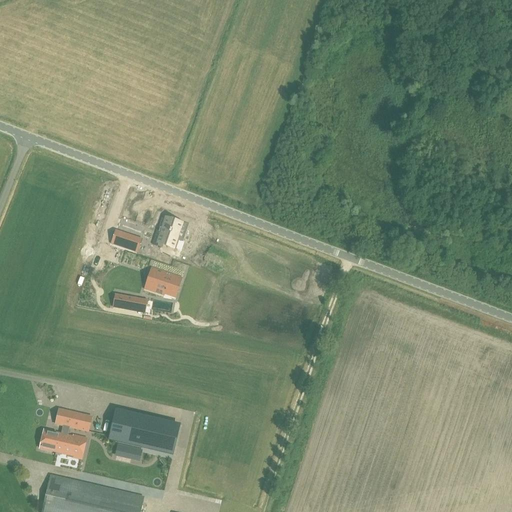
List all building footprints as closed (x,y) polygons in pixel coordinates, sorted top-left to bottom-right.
[(183,224),(164,217),(159,233),(156,232),(152,246),(161,249),(161,247),(174,251),(175,251),(178,242),(180,243),(186,225),(183,224)] [(116,231),(111,244),(119,247),(123,233),(116,231)] [(130,251),(137,253),(140,245),(132,243),(130,251)] [(176,299),(183,279),(152,268),(144,290),(165,297),(165,296),(176,299)] [(146,315),(148,301),(115,295),(113,309),(146,315)] [(92,417),(64,410),(61,425),(63,426),(61,434),(44,430),(39,449),(68,456),(68,457),(82,460),(87,437),(73,434),(73,435),(68,434),(69,427),(88,432),(92,417)] [(180,426),(115,411),(108,440),(173,455),(180,426)] [(112,450),(117,451),(118,443),(100,440),(99,447),(112,449),(112,450)] [(208,484),(248,492),(256,450),(216,443),(208,484)] [(141,451),(133,449),(131,459),(139,461),(141,451)] [(41,511),(139,511),(143,497),(112,490),(51,475),(41,511)]
